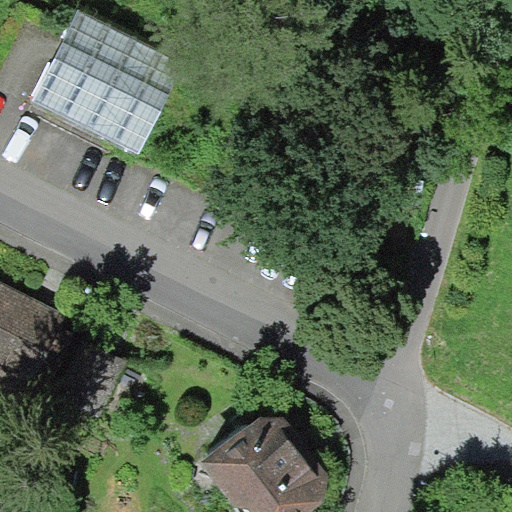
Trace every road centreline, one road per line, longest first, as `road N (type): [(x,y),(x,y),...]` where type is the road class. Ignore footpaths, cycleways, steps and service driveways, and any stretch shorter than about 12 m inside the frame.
road 1 (residential): [(392,401),(0,204)]
road 2 (residential): [(392,401),(501,0)]
road 3 (residential): [(392,401),(511,459)]
